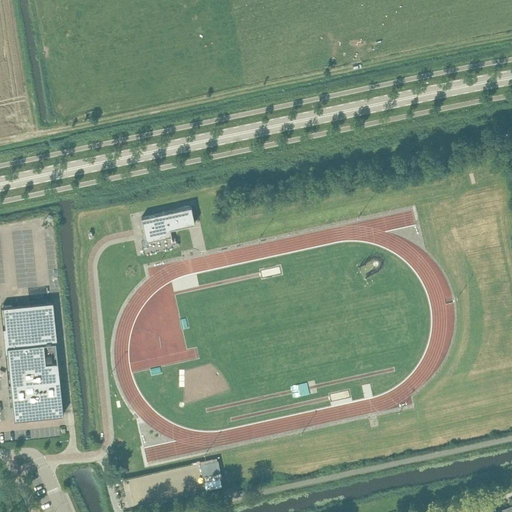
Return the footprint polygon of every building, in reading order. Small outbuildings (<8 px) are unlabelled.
[(191,206),(142,217),(148,246),(143,247),(144,255),(178,247),(176,240),(173,240),(170,228),(195,222),(191,206)] [(59,365),(60,365),(53,301),(3,306),(6,327),(3,327),(6,352),(8,352),(15,419),(64,413),(59,365)] [(190,326),(197,324),(194,315),(188,317),(190,326)] [(159,372),(168,371),(167,363),(158,365),(159,372)] [(303,394),(318,390),(315,380),(300,385),(303,394)] [(217,460),(200,463),(203,476),(204,476),(220,472),(218,460),(217,460)]
